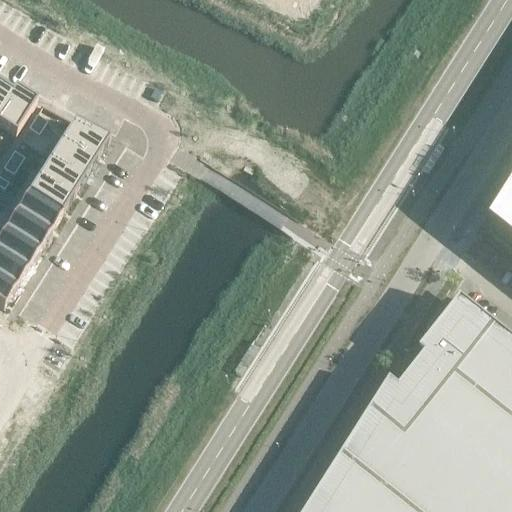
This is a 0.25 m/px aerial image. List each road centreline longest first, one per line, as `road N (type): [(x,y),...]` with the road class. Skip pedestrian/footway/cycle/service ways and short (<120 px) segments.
road 1 (unclassified): [(253,511),(511,104)]
road 2 (residential): [(0,37),(146,121),(160,146),(30,355)]
